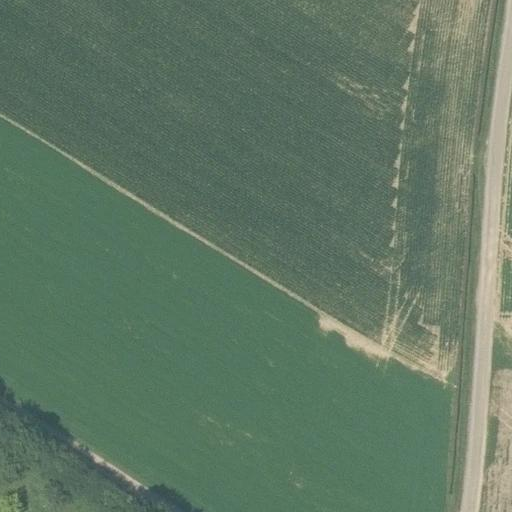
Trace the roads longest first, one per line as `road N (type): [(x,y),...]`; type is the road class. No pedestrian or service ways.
road 1 (unclassified): [(470,511),(511,33)]
road 2 (track): [(167,511),(0,405)]
